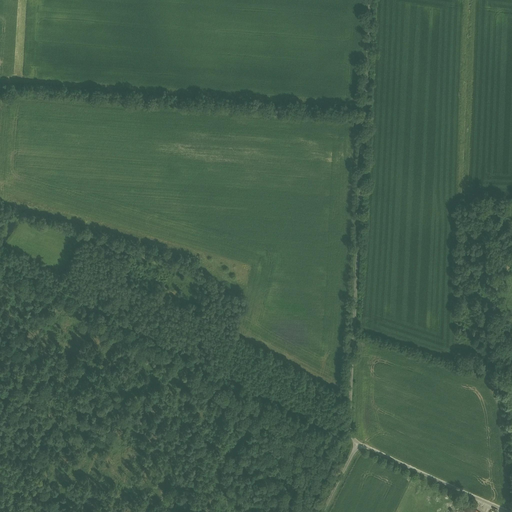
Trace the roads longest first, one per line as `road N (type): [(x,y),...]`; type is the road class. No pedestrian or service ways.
road 1 (unclassified): [(349,443),(370,0)]
road 2 (unclassified): [(506,511),(349,443)]
